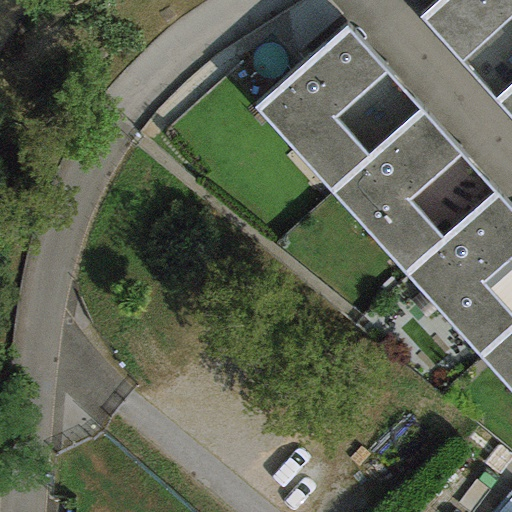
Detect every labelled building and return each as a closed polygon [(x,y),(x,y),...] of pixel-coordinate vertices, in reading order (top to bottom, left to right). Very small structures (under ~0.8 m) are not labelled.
[(511,85),(511,0),(438,0),(418,19),(493,102),(511,85)] [(420,111),(344,27),(253,108),(329,192),(420,111)] [(511,85),(493,102),(511,123),(511,85)] [(495,195),(420,111),(329,192),(405,275),(495,195)] [(511,331),(511,213),(495,195),(405,275),(480,360),(511,331)] [(511,331),(480,360),(511,395),(511,331)]
